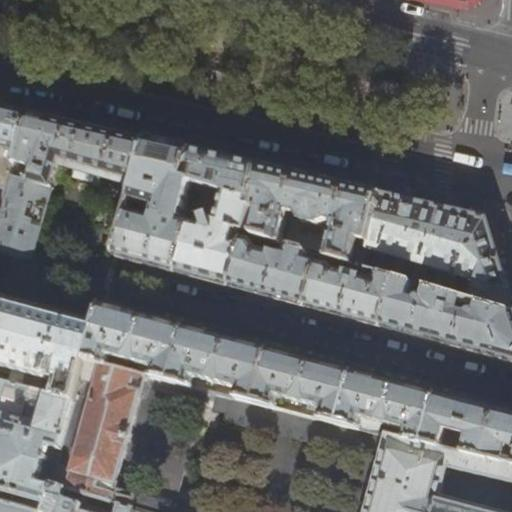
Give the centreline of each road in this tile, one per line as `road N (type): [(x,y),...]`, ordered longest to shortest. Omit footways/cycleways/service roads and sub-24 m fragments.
road 1 (primary): [(0,71),(511,194)]
road 2 (primary): [(511,50),(305,0)]
road 3 (unclassified): [(511,51),(488,65),(475,141),(511,185)]
